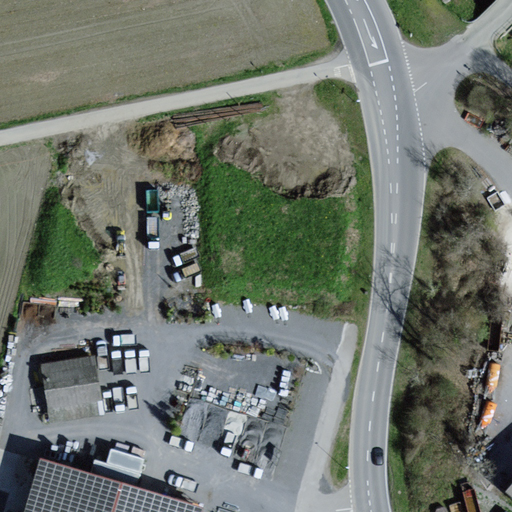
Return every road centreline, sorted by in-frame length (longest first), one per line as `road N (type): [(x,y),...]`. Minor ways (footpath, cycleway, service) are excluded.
road 1 (tertiary): [(371,511),(371,414),(394,234),(387,100)]
road 2 (unclassified): [(0,138),(379,62)]
road 3 (unknown): [(152,439),(127,428),(60,436),(40,446),(5,511)]
